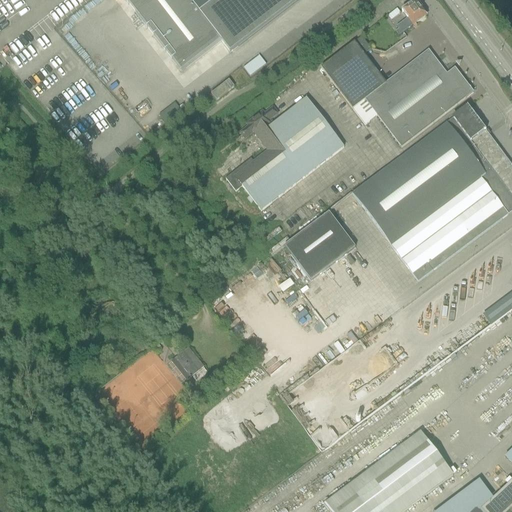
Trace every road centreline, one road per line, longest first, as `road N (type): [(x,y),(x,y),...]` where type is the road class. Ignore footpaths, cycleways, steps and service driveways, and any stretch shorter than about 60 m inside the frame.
road 1 (unclassified): [(111,189),(367,0)]
road 2 (unknown): [(488,84),(282,214)]
road 3 (unknown): [(511,214),(407,291),(394,287),(340,214)]
road 4 (unknown): [(319,0),(208,75),(154,95),(133,89)]
road 5 (track): [(111,189),(211,326)]
road 6 (unclassified): [(511,116),(425,0)]
